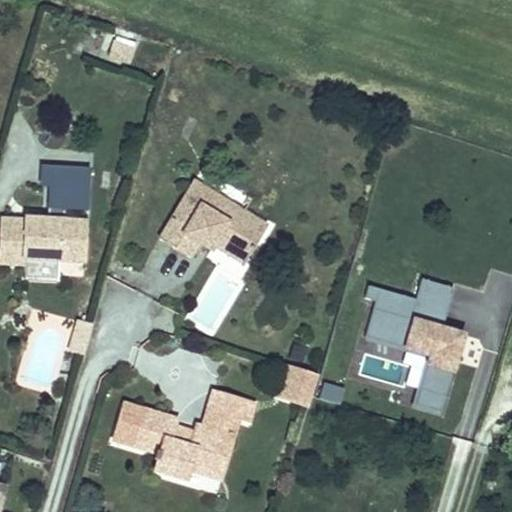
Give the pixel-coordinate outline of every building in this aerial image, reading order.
[(105,57),(128,65),(135,44),(112,35),(105,57)] [(63,185),(63,165),(39,164),(38,183),(46,184),(63,185)] [(83,259),(85,218),(63,218),(63,206),(85,207),(87,166),(63,165),(63,185),(46,184),(45,217),(23,216),(23,219),(0,218),(0,247),(22,248),(22,256),(41,257),(83,259)] [(267,224),(194,179),(158,238),(190,257),(199,243),(206,229),(249,256),(267,224)] [(249,256),(206,229),(199,243),(212,250),(216,244),(245,262),(249,256)] [(22,248),(0,247),(0,262),(41,264),(41,257),(22,256),(22,248)] [(414,407),(441,414),(462,334),(439,328),(449,290),(421,282),(416,303),(370,291),(368,297),(377,300),(366,341),(427,357),(414,407)] [(92,323),(78,319),(73,334),(87,338),(92,323)] [(87,338),(73,334),(69,349),(83,353),(87,338)] [(310,396),(316,374),(285,364),(280,382),(282,386),(297,390),(293,401),(308,405),(310,396)] [(293,401),(297,390),(282,386),(280,382),(275,396),(293,401)] [(208,456),(206,452),(209,442),(220,445),(221,443),(228,445),(235,420),(240,403),(209,393),(198,429),(190,427),(187,436),(186,441),(175,438),(177,433),(171,431),(174,422),(141,413),(133,445),(155,451),(153,458),(157,460),(153,469),(183,478),(186,469),(202,474),(208,456)] [(245,423),(250,406),(240,403),(235,420),(245,423)] [(217,479),(228,445),(221,443),(220,445),(209,442),(206,452),(208,456),(203,474),(217,479)]
